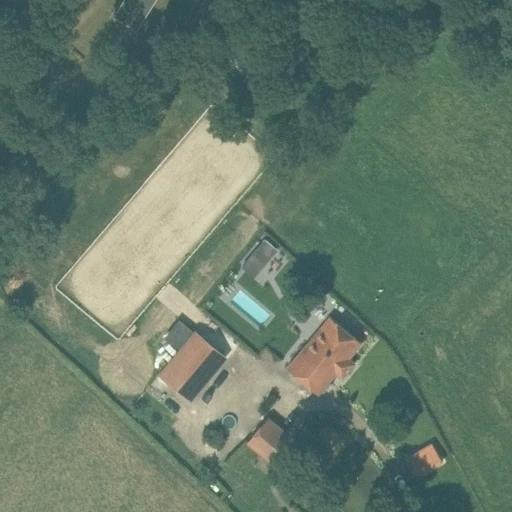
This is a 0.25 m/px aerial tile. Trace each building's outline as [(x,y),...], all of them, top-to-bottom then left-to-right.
[(142,19),(154,0),(123,0),(120,5),(142,19)] [(256,252),(268,262),(280,249),(267,238),(256,252)] [(330,316),(288,366),(319,393),(337,372),(343,377),(356,362),(349,357),(362,342),(330,316)] [(196,331),(159,375),(186,397),(222,353),(197,332),(196,331)] [(250,441),(255,445),(283,469),(298,450),(305,443),(272,415),(250,441)]
